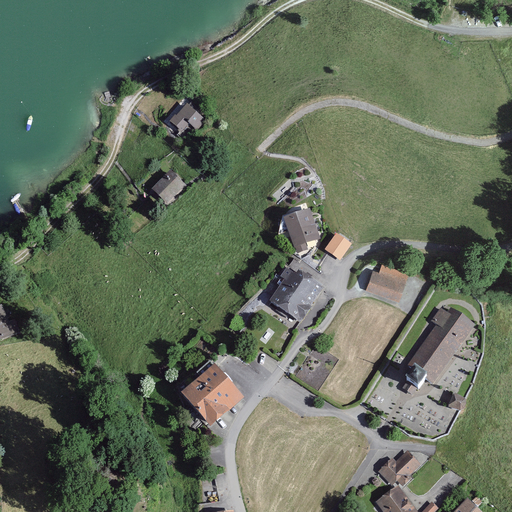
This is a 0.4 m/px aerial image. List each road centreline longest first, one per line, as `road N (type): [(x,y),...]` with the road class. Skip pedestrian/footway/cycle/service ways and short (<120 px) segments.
road 1 (track): [(0,259),(33,241),(96,181),(128,109),(146,91),(309,0)]
road 2 (residential): [(241,511),(230,434),(337,303),(339,279),(354,256)]
road 3 (track): [(260,150),(300,112),(330,101),(482,143),(511,136)]
road 4 (track): [(511,247),(398,245),(354,256)]
road 5 (track): [(364,0),(426,27),(511,34)]
